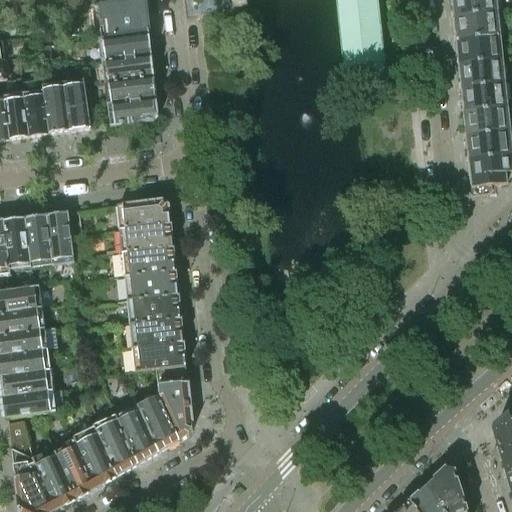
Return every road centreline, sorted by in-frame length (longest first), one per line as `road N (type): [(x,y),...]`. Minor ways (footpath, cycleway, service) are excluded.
road 1 (residential): [(478,272),(262,486)]
road 2 (residential): [(478,272),(446,234),(420,0)]
road 3 (residential): [(233,440),(232,406),(216,379),(196,202),(184,163)]
road 4 (residential): [(0,180),(184,163)]
road 5 (residential): [(184,163),(189,127),(175,0)]
road 6 (residential): [(348,511),(453,409)]
road 7 (residential): [(233,440),(107,511)]
